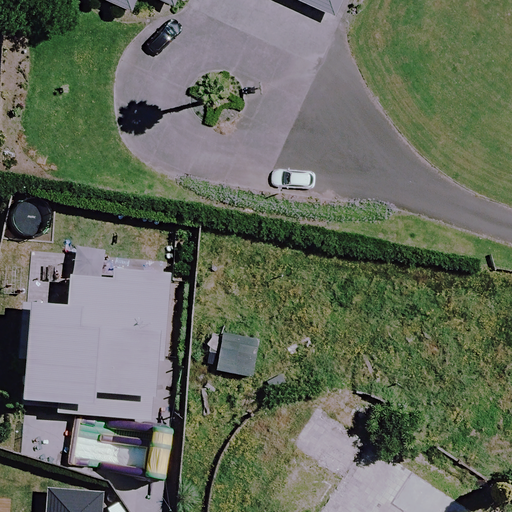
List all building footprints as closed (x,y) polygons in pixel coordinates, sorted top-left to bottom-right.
[(92,0),(127,17),(136,0),(148,0),(170,10),(174,0),(290,0),(328,18),(336,0),(92,0)] [(52,200),(7,196),(4,231),(50,235),(52,200)] [(165,267),(65,261),(62,309),(21,307),(16,403),(55,405),(55,417),(156,423),(165,267)] [(482,511),(408,461),(373,511),(482,511)] [(98,511),(99,498),(48,496),(47,511),(98,511)]
